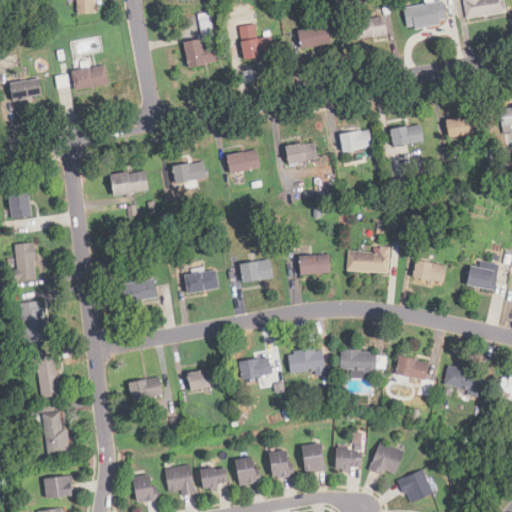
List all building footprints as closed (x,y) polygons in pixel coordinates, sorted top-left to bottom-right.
[(94,13),(93,0),(76,0),(77,13),(94,13)] [(409,29),(447,21),(442,0),(404,8),(409,29)] [(503,0),(463,0),(466,18),(505,13),(503,0)] [(201,39),(214,37),(211,12),(198,13),(201,39)] [(353,21),(356,39),(387,33),(384,15),(353,21)] [(244,58),(275,53),(272,35),(256,38),(254,24),(239,27),(244,58)] [(327,24),(298,29),(301,48),(330,43),(327,24)] [(185,40),(190,67),(220,62),(217,44),(204,46),(203,37),(185,40)] [(76,91),(108,84),(104,64),(72,70),(76,91)] [(11,82),(13,100),(42,96),(39,78),(11,82)] [(511,125),(505,127),(502,110),(511,108),(511,125)] [(449,138),(447,121),(476,117),(478,133),(449,138)] [(395,146),(392,130),(422,125),(425,141),(395,146)] [(344,152),(341,135),(369,130),(372,147),(344,152)] [(293,167),(292,163),(289,164),(287,147),(316,143),(319,159),(299,162),(300,166),(293,167)] [(231,174),(228,156),(258,150),(261,168),(231,174)] [(187,187),(186,182),(176,183),(174,167),(205,163),(207,179),(198,181),(199,186),(187,187)] [(115,197),(111,175),(130,172),(146,172),(149,191),(115,197)] [(393,195),(390,176),(413,172),(416,191),(393,195)] [(12,219),(9,190),(29,188),(32,217),(12,219)] [(151,215),(148,203),(155,202),(158,213),(151,215)] [(129,217),(128,207),(137,206),(139,215),(129,217)] [(322,218),(314,218),(314,210),(322,210),(322,218)] [(15,282),(14,271),(19,270),(18,257),(15,246),(35,244),(37,262),(36,280),(15,282)] [(388,274),(348,269),(350,251),(377,254),(378,247),(391,248),(388,274)] [(511,256),(510,265),(503,264),(505,255),(511,256)] [(301,275),(301,257),(330,256),(331,273),(301,275)] [(244,283),(241,265),(271,260),(274,278),(244,283)] [(445,283),(414,277),(417,260),(448,267),(445,283)] [(495,291),(467,285),(471,267),(494,271),(493,277),(498,278),(495,291)] [(188,294),(186,276),(217,271),(219,288),(188,294)] [(125,306),(122,286),(155,280),(158,298),(143,300),(125,306)] [(25,344),(20,305),(39,302),(40,309),(44,308),(47,333),(43,334),(44,341),(25,344)] [(316,377),(315,371),(292,375),(289,356),(295,352),(315,349),(323,350),(327,375),(316,377)] [(368,379),(352,378),(352,370),(341,369),(342,351),(378,354),(376,375),(369,374),(368,379)] [(42,398),(38,367),(31,368),(30,359),(54,356),(59,396),(42,398)] [(426,381),(396,375),(400,357),(430,364),(426,381)] [(242,379),(239,362),(269,358),(272,375),(242,379)] [(478,398),(467,395),(468,390),(445,385),(449,366),(483,374),(478,398)] [(192,391),(189,375),(218,369),(221,385),(192,391)] [(511,399),(499,396),(503,378),(511,380),(511,376),(511,399)] [(133,401),(129,384),(161,378),(164,395),(133,401)] [(429,413),(414,410),(418,395),(432,398),(429,413)] [(47,440),(35,442),(34,432),(45,431),(43,415),(61,413),(63,430),(68,429),(71,452),(49,455),(47,440)] [(397,421),(389,420),(390,413),(398,414),(397,421)] [(171,432),(170,424),(179,423),(180,431),(171,432)] [(495,433),(489,432),(491,424),(497,426),(495,433)] [(385,470),(383,476),(370,471),(380,443),(404,452),(395,474),(385,470)] [(306,474),(301,448),(320,445),(324,472),(306,474)] [(335,469),(336,450),(350,450),(350,453),(361,453),(360,469),(335,469)] [(293,459),(294,476),(271,477),(270,454),(285,452),(286,459),(293,459)] [(259,466),(262,481),(238,485),(234,461),(251,458),(252,467),(259,466)] [(184,496),(183,490),(168,493),(164,470),(190,465),(195,494),(184,496)] [(216,484),(216,487),(201,490),(198,471),(213,468),(213,471),(226,468),(228,482),(216,484)] [(407,494),(404,495),(397,482),(422,470),(433,492),(411,503),(407,494)] [(45,480),(73,476),(76,496),(48,500),(45,480)] [(133,479),(151,476),(153,488),(157,487),(160,501),(144,504),(144,502),(138,503),(133,479)]
